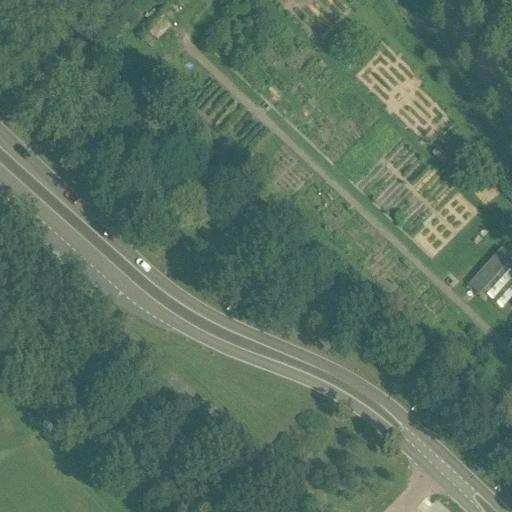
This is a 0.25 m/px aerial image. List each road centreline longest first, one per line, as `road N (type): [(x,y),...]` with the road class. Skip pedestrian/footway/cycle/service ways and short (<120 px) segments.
road 1 (secondary): [(498,511),(369,391),(228,330),(168,294),(0,136)]
road 2 (secondary): [(0,170),(183,334),(326,390),(371,418),(471,511)]
road 3 (track): [(206,0),(146,63),(511,406)]
road 4 (unclassified): [(511,101),(445,0)]
